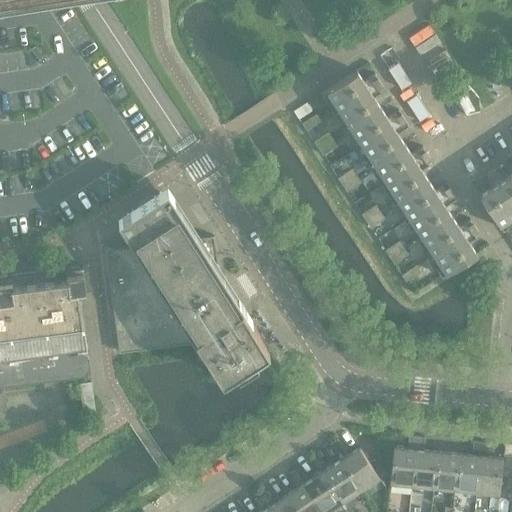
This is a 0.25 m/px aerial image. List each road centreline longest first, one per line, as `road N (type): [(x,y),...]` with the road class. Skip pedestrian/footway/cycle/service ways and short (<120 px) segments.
road 1 (tertiary): [(346,381),(93,0)]
road 2 (residential): [(183,511),(319,422),(346,381)]
road 3 (residential): [(511,271),(437,156),(466,136)]
road 4 (tertiary): [(506,400),(346,381)]
road 5 (residential): [(466,136),(391,24)]
